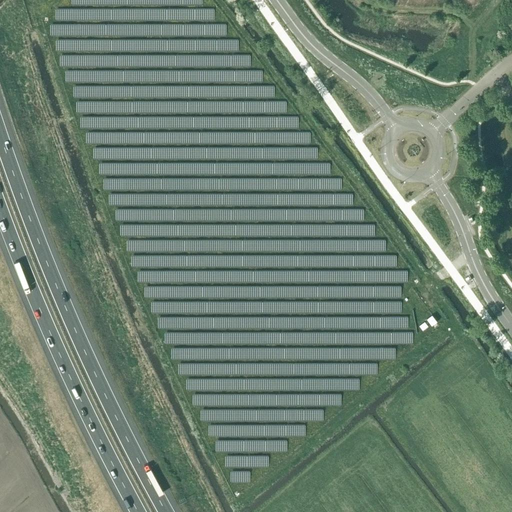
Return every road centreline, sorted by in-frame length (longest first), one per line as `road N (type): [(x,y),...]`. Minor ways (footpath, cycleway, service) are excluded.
road 1 (motorway): [(164,511),(83,350),(0,135)]
road 2 (motorway): [(0,212),(38,312),(136,511)]
road 3 (tertiary): [(511,327),(428,171)]
road 4 (tertiary): [(397,127),(276,0)]
